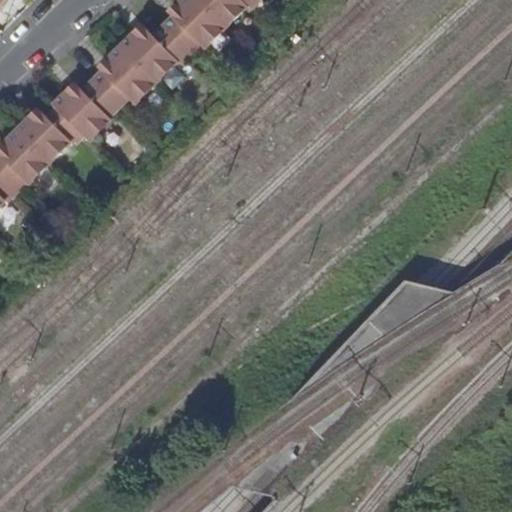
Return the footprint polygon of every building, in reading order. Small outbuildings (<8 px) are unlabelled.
[(176,14),(166,23),(190,47),(198,38),(207,46),(229,24),(205,0),(181,0),(179,3),(187,11),(180,18),(176,14)] [(205,0),(229,24),(252,0),(205,0)] [(172,10),(176,14),(180,18),(187,11),(179,3),(172,10)] [(144,22),(138,29),(147,38),(154,31),(144,22)] [(190,47),(166,23),(156,33),(154,31),(147,38),(138,29),(123,44),(158,79),(179,59),(179,58),(190,47)] [(104,68),(94,78),(118,102),(127,92),(136,101),(158,79),(123,44),(108,58),(119,69),(112,76),(104,68)] [(101,65),(104,68),(112,76),(119,69),(108,58),(101,65)] [(108,111),(118,102),(94,78),(85,87),(86,88),(79,95),(71,86),(55,102),(58,105),(82,129),(90,138),(113,116),(108,111)] [(78,80),(71,86),(79,95),(86,88),(85,87),(78,80)] [(49,115),(47,113),(40,119),(34,112),(19,127),(51,159),(82,129),(58,105),(49,115)] [(40,106),(34,112),(40,119),(47,113),(40,106)] [(1,153),(0,153),(0,170),(14,185),(24,176),(29,181),(51,159),(19,127),(4,141),(10,148),(3,155),(1,153)] [(0,145),(0,151),(1,153),(3,155),(10,148),(4,141),(0,145)] [(0,203),(7,197),(4,195),(14,185),(0,170),(0,203)]
